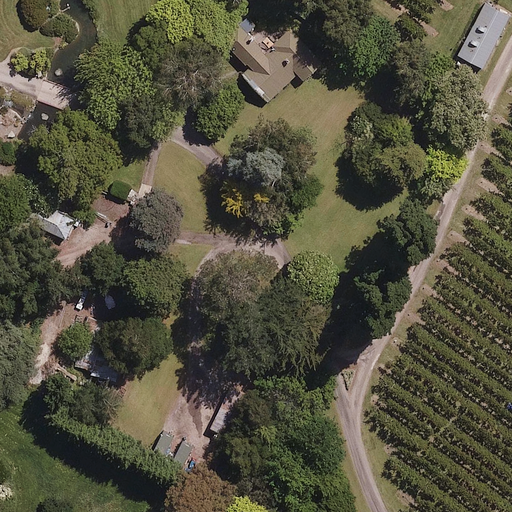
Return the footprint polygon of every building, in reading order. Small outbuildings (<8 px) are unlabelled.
[(466,62),(481,69),(509,14),(484,1),(453,63),(463,68),(466,62)] [(317,54),(320,51),(294,23),(278,37),(263,21),(252,31),(246,25),(225,45),(247,69),(241,74),(265,101),(296,73),(304,82),(325,63),(317,54)] [(33,224),(69,244),(80,224),(30,195),(6,237),(21,245),(33,224)] [(54,314),(33,305),(14,352),(38,362),(32,378),(48,384),(63,346),(45,339),(54,314)] [(90,376),(115,382),(129,327),(89,317),(78,364),(92,367),(90,376)]
